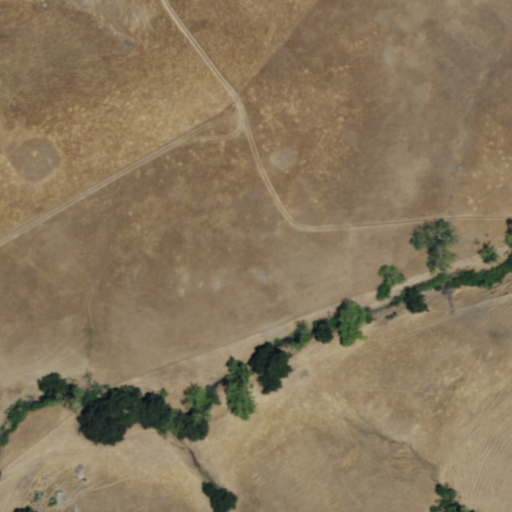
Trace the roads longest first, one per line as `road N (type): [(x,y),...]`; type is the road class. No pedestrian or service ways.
road 1 (track): [(164,0),(231,107),(0,239)]
road 2 (track): [(0,507),(27,467),(57,450),(127,454),(129,434),(167,434)]
